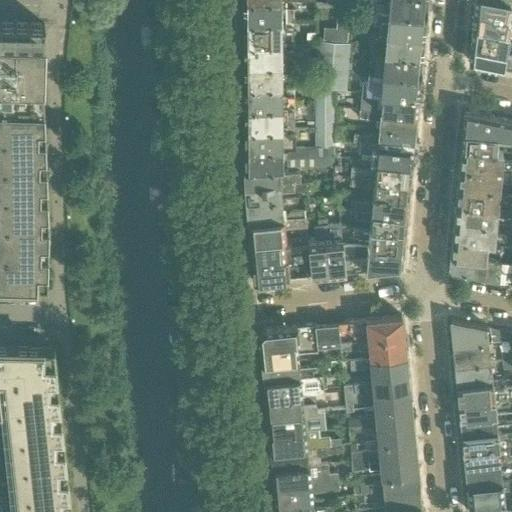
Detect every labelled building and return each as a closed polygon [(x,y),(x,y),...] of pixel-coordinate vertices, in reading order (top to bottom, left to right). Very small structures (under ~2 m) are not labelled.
[(169,21),(175,21),(179,16),(178,0),(164,0),(165,17),(169,21)] [(242,0),(243,20),(281,20),(301,20),(301,13),(293,13),(293,8),(281,8),(280,0),(242,0)] [(387,3),(387,11),(425,15),(426,0),(375,0),(375,2),(387,3)] [(511,2),(501,0),(474,0),(473,10),(506,15),(508,9),(511,9),(511,2)] [(374,16),(372,31),(423,36),(425,15),(387,11),(366,9),(365,15),(374,16)] [(473,10),(472,25),(511,32),(511,23),(508,23),(509,16),(506,15),(473,10)] [(243,20),(243,42),(281,41),(293,41),(293,28),(281,29),(281,20),(243,20)] [(0,80),(42,82),(44,23),(0,21),(0,80)] [(468,61),(511,69),(511,32),(472,25),(468,61)] [(347,28),(324,26),(323,38),(347,39),(347,28)] [(383,44),(383,51),(421,56),(423,36),(372,31),(371,43),(383,44)] [(168,86),(174,86),(178,82),(178,40),(174,36),(168,36),(164,40),(164,82),(168,86)] [(244,148),(244,166),(279,165),(333,164),(333,156),(334,139),(334,123),(334,106),(334,88),(346,89),(347,89),(350,42),(318,40),(315,86),(315,126),(315,147),(294,147),(244,148)] [(243,42),(243,63),(281,62),(293,62),(293,50),(281,50),(281,41),(243,42)] [(382,64),(381,72),(419,76),(421,56),(383,51),(370,50),(369,63),(382,64)] [(243,63),(243,84),(281,83),(294,83),(294,71),(281,71),(281,62),(243,63)] [(374,92),(379,92),(417,97),(419,76),(381,72),(363,70),(362,77),(364,78),(363,88),(365,89),(365,92),(374,93),(374,92)] [(0,80),(0,109),(44,110),(42,82),(0,80)] [(243,84),(243,105),(281,105),(302,105),(302,98),(294,98),(294,93),(281,93),(281,83),(243,84)] [(194,102),(206,102),(207,102),(207,92),(206,92),(194,92),(194,102)] [(365,92),(363,107),(415,114),(417,97),(379,92),(374,92),(374,93),(365,92)] [(183,105),(182,114),(183,114),(194,114),(194,105),(183,105)] [(243,105),(243,127),(282,126),(294,126),(294,114),(282,114),(281,105),(243,105)] [(334,106),(334,123),(341,124),(343,124),(343,106),(334,106)] [(379,118),(378,128),(414,131),(415,114),(363,107),(359,107),(359,116),(379,118)] [(164,112),(165,154),(169,158),(175,158),(179,154),(178,112),(174,108),(168,108),(164,112)] [(0,109),(0,137),(45,138),(44,110),(0,109)] [(503,135),(506,117),(464,109),(462,130),(503,135)] [(511,118),(506,117),(503,135),(511,135),(511,118)] [(243,127),(244,148),(294,147),(294,135),(282,135),(282,126),(243,127)] [(352,141),(356,142),(412,148),(414,131),(378,128),(377,135),(353,132),(352,141)] [(460,145),(495,149),(496,143),(511,144),(511,135),(503,135),(462,130),(460,145)] [(0,137),(0,166),(46,167),(45,138),(0,137)] [(376,152),(375,160),(411,164),(412,148),(356,142),(356,150),(376,152)] [(511,158),(502,157),(502,150),(495,149),(460,145),(459,165),(511,170),(511,158)] [(351,165),(350,175),(409,181),(411,164),(375,160),(374,168),(351,165)] [(197,162),(183,163),(184,181),(198,180),(197,162)] [(244,187),(300,181),(299,172),(280,174),(279,165),(244,166),(244,185),(244,187)] [(511,180),(511,170),(459,165),(457,183),(499,187),(499,180),(511,180)] [(0,166),(0,194),(47,195),(46,167),(0,166)] [(372,186),(372,194),(407,197),(409,181),(350,175),(349,184),(372,186)] [(166,181),(170,223),(174,226),(180,226),(184,221),(180,180),(175,176),(169,176),(166,181)] [(244,187),(246,204),(282,200),(281,191),(311,189),(311,185),(317,185),(317,180),(312,180),(300,181),(244,187)] [(455,200),(511,206),(511,202),(511,195),(498,194),(499,187),(457,183),(455,200)] [(0,194),(0,223),(48,224),(47,195),(0,194)] [(351,200),(350,207),(406,214),(407,197),(372,194),(371,201),(351,200)] [(246,204),(247,222),(283,218),(282,200),(246,204)] [(455,200),(454,219),(495,223),(496,215),(511,216),(511,212),(511,206),(455,200)] [(369,219),(369,228),(404,233),(406,214),(350,207),(350,213),(356,214),(355,218),(369,219)] [(249,242),(283,238),(285,238),(284,228),(299,226),(300,237),(307,236),(305,216),(292,218),(283,218),(247,222),(249,242)] [(307,239),(308,249),(308,255),(309,264),(310,275),(327,273),(322,218),(318,219),(318,224),(314,225),(315,238),(307,239)] [(342,245),(341,240),(341,236),(333,237),(332,223),(327,223),(327,218),(322,218),(327,273),(345,271),(342,245)] [(454,219),(452,237),(511,242),(511,233),(509,233),(509,231),(494,230),(495,223),(454,219)] [(48,224),(0,223),(0,283),(46,284),(48,224)] [(368,237),(367,247),(402,251),(404,233),(369,228),(354,226),(353,235),(368,237)] [(172,241),(176,283),(180,287),(186,286),(190,282),(186,240),(181,236),(175,237),(172,241)] [(511,242),(452,237),(450,254),(511,261),(511,242)] [(249,242),(251,260),(308,255),(308,249),(284,251),(283,238),(249,242)] [(349,246),(342,245),(345,271),(397,266),(398,267),(402,262),(401,262),(402,251),(367,247),(366,259),(353,258),(348,257),(349,246)] [(453,270),(511,281),(511,261),(450,254),(449,264),(452,270),(453,270)] [(308,255),(251,260),(253,281),(288,277),(287,266),(309,264),(308,255)] [(179,314),(183,356),(187,360),(193,359),(197,355),(193,313),(189,309),(183,310),(179,314)] [(358,337),(403,334),(401,314),(357,319),(358,337)] [(453,345),(488,341),(486,326),(487,325),(451,318),(450,318),(453,345)] [(337,320),(339,337),(339,339),(352,338),(350,319),(337,320)] [(260,344),(339,337),(337,320),(263,328),(262,327),(258,332),(258,333),(260,344)] [(511,331),(503,329),(489,326),(491,341),(511,338),(511,331)] [(369,347),(370,356),(405,353),(403,334),(358,337),(352,338),(339,339),(340,346),(340,350),(369,347)] [(340,346),(339,339),(339,337),(260,344),(261,361),(298,358),(297,350),(340,346)] [(454,364),(490,361),(488,341),(453,345),(454,364)] [(7,375),(6,404),(59,405),(53,347),(0,345),(0,405),(1,375),(7,375)] [(511,366),(511,349),(502,350),(503,367),(511,366)] [(370,365),(371,373),(407,370),(405,353),(370,356),(341,359),(341,364),(350,363),(350,367),(370,365)] [(299,366),(298,358),(261,361),(263,380),(323,375),(322,364),(299,366)] [(456,383),(492,379),(490,361),(454,364),(456,383)] [(185,375),(189,417),(194,421),(200,420),(203,416),(199,374),(195,370),(189,371),(185,375)] [(344,384),(344,389),(345,393),(408,387),(407,370),(371,373),(372,381),(344,384)] [(323,383),(323,375),(263,380),(265,398),(301,394),(301,386),(323,383)] [(458,400),(511,394),(511,385),(492,387),(492,379),(456,383),(458,400)] [(374,399),(375,407),(410,404),(408,387),(345,393),(346,410),(353,410),(352,401),(374,399)] [(302,402),(301,394),(265,398),(267,414),(345,406),(344,397),(302,402)] [(511,394),(458,400),(460,417),(495,413),(494,405),(510,404),(510,400),(511,399),(511,394)] [(6,405),(9,433),(62,434),(59,405),(6,404),(6,405)] [(348,427),(357,426),(412,421),(410,404),(375,407),(375,415),(347,418),(348,427)] [(346,416),(345,406),(267,414),(268,433),(305,429),(304,421),(323,419),(346,416)] [(461,433),(511,428),(511,419),(496,421),(495,413),(460,417),(461,433)] [(377,433),(378,441),(413,438),(412,421),(357,426),(358,430),(365,429),(365,434),(377,433)] [(317,428),(305,429),(268,433),(270,450),(341,443),(340,436),(330,437),(329,434),(318,435),(317,428)] [(463,450),(509,446),(511,445),(511,428),(461,433),(463,450)] [(9,433),(12,462),(66,463),(62,434),(9,433)] [(192,443),(196,485),(201,488),(207,488),(210,483),(206,441),(202,438),(196,439),(192,443)] [(351,451),(352,460),(415,455),(413,438),(378,441),(379,448),(351,451)] [(342,443),(341,443),(270,450),(272,467),(308,464),(307,455),(327,453),(327,451),(335,450),(335,451),(343,450),(342,443)] [(464,467),(511,462),(511,453),(510,453),(509,446),(463,450),(464,467)] [(380,466),(381,474),(416,471),(415,455),(352,460),(352,469),(380,466)] [(12,462),(15,491),(69,492),(66,463),(12,462)] [(511,462),(464,467),(466,483),(501,480),(501,472),(511,470),(511,462)] [(309,471),(308,464),(272,467),(273,484),(341,478),(341,472),(329,473),(329,469),(309,471)] [(354,493),(363,492),(418,487),(416,471),(381,474),(382,481),(360,483),(360,485),(353,485),(354,493)] [(341,485),(341,478),(273,484),(275,503),(312,499),(311,491),(330,489),(330,486),(341,485)] [(466,483),(468,501),(503,498),(502,489),(511,488),(511,478),(501,480),(466,483)] [(384,499),(384,507),(420,504),(418,487),(363,492),(364,494),(355,495),(356,502),(384,499)] [(15,491),(17,511),(70,511),(69,492),(15,491)] [(197,499),(198,511),(212,511),(211,497),(207,494),(201,494),(197,499)] [(469,511),(472,511),(511,511),(511,508),(504,509),(503,498),(468,501),(469,510),(469,511)] [(275,503),(276,511),(332,511),(332,504),(312,506),(312,499),(275,503)]
